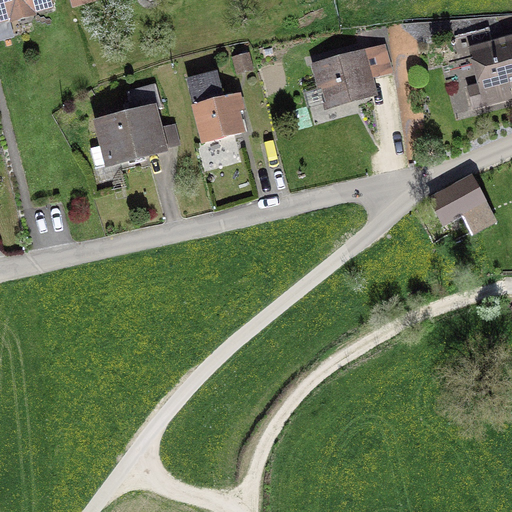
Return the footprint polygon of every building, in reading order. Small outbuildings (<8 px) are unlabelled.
[(36,13),(54,8),(51,0),(0,0),(0,41),(14,38),(10,24),(36,16),(36,13)] [(101,0),(68,0),(71,9),(102,1),(101,0)] [(511,89),(511,36),(467,48),(477,84),(466,87),(472,110),(511,99),(511,98),(510,90),(511,89)] [(393,74),(385,45),(310,65),(317,90),(303,93),(307,109),(322,105),(324,111),(378,97),(373,79),(393,74)] [(236,76),(254,71),(249,53),(231,58),(236,76)] [(186,79),(193,106),(224,98),(217,71),(186,79)] [(91,149),(95,168),(104,166),(105,170),(169,154),(168,149),(181,146),(175,124),(162,128),(157,110),(162,108),(156,84),(127,92),(132,112),(92,122),(98,147),(91,149)] [(241,94),(224,98),(193,106),(191,107),(201,145),(245,134),(239,112),(245,111),(241,94)] [(468,180),(415,210),(433,244),(449,235),(459,252),(500,231),(484,201),(481,203),(468,180)]
